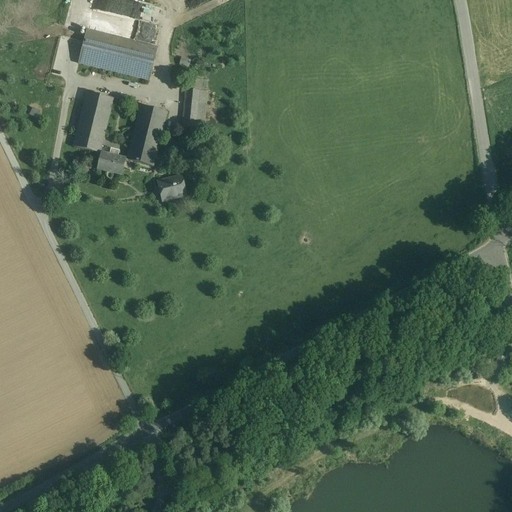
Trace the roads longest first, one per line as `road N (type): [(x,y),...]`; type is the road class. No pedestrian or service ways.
road 1 (unclassified): [(145,432),(497,243)]
road 2 (unclassified): [(0,134),(145,432)]
road 3 (unclassified): [(459,0),(497,243)]
road 4 (unclassified): [(0,511),(145,432)]
